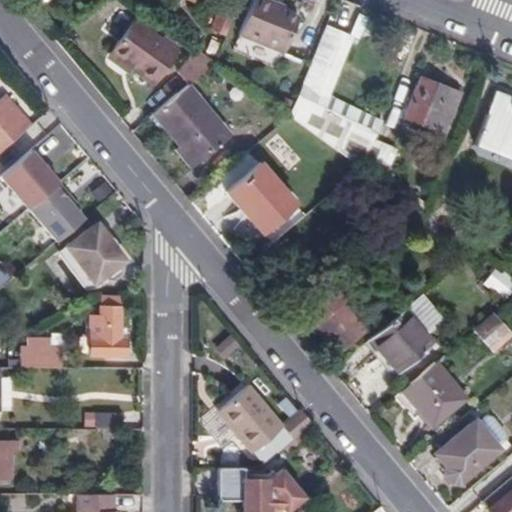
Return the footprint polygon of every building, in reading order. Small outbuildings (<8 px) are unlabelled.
[(272,7),(274,2),(270,0),(253,0),(239,35),(284,53),(298,17),(281,10),(272,7)] [(284,6),(274,2),(272,7),(281,10),(284,6)] [(212,27),(226,33),(236,8),(221,3),(212,27)] [(178,56),(135,22),(109,54),(152,88),(178,56)] [(344,33),(326,26),(303,85),(320,91),(344,33)] [(188,87),(213,66),(194,52),(176,74),(188,87)] [(459,91),(420,75),(404,114),(434,126),(430,135),(439,138),(459,91)] [(320,91),(303,85),(294,108),(347,130),(352,118),(357,107),(320,91)] [(188,87),(155,115),(197,164),(229,136),(188,87)] [(511,156),(511,94),(495,88),(474,142),(511,156)] [(0,103),(0,151),(32,125),(8,97),(0,103)] [(361,122),(352,118),(347,130),(356,134),(361,122)] [(296,154),(280,136),(269,145),(284,164),(296,154)] [(42,158),(33,147),(4,172),(30,205),(58,182),(40,160),(42,158)] [(295,206),(261,165),(226,193),(262,234),(295,206)] [(316,186),(328,175),(322,168),(310,178),(316,186)] [(69,195),(58,182),(30,205),(58,238),(83,218),(72,205),(66,198),(69,195)] [(347,232),(373,209),(354,188),(328,210),(347,232)] [(75,203),(69,195),(66,198),(72,205),(75,203)] [(422,215),(411,207),(391,224),(400,234),(422,215)] [(125,259),(98,223),(67,245),(93,282),(125,259)] [(0,263),(0,284),(10,277),(1,263),(0,263)] [(298,297),(310,311),(330,294),(348,279),(336,265),(298,297)] [(510,295),(511,289),(511,275),(490,268),(484,285),(510,295)] [(310,311),(304,316),(314,327),(340,305),(330,294),(310,311)] [(125,356),(125,340),(118,340),(117,305),(100,306),(101,331),(90,331),(90,355),(125,356)] [(340,305),(314,327),(336,354),(364,331),(340,305)] [(401,312),(371,338),(401,374),(433,345),(403,310),(401,312)] [(471,329),(491,353),(511,334),(511,333),(493,311),(471,329)] [(223,358),(237,345),(228,335),(214,348),(223,358)] [(20,347),(20,366),(60,367),(60,347),(48,347),(48,338),(25,338),(24,347),(20,347)] [(436,364),(404,391),(434,426),(465,398),(436,364)] [(255,454),(284,429),(246,383),(221,403),(239,427),(235,431),(255,454)] [(239,427),(221,403),(216,408),(235,431),(239,427)] [(101,409),(100,428),(126,429),(126,410),(101,409)] [(499,449),(474,421),(435,454),(445,466),(445,473),(452,482),(459,484),(499,449)] [(289,435),(284,429),(255,454),(260,459),(289,435)] [(240,464),(215,464),(216,495),(242,496),(241,511),(266,511),(266,505),(280,504),(283,509),(303,493),(278,465),(269,474),(240,474),(240,464)] [(511,511),(511,473),(510,472),(479,497),(489,508),(488,510),(489,511),(511,511)] [(114,493),(80,492),(79,511),(119,511),(120,511),(114,511),(114,493)]
